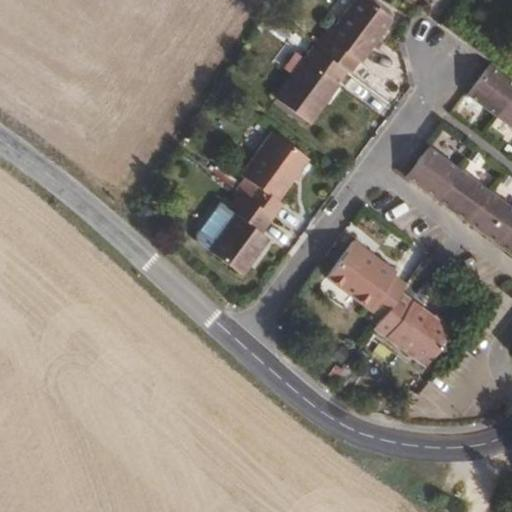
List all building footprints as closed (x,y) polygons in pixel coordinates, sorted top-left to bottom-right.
[(365,55),(397,12),(381,0),(355,0),(333,30),(365,55)] [(313,119),(352,64),(318,39),(278,93),(313,119)] [(511,72),(491,57),(468,89),(511,121),(511,72)] [(280,199),(310,156),(275,130),(243,172),(259,184),(250,195),(277,215),(285,203),(280,199)] [(511,202),(429,142),(407,173),(511,249),(511,202)] [(270,236),(265,232),(277,215),(250,195),(243,190),(231,207),(238,212),(212,248),(244,273),(270,236)] [(407,281),(395,272),(370,254),(372,250),(355,238),(330,274),(383,313),(396,297),(407,281)] [(398,268),(372,250),(370,254),(395,272),(398,268)] [(428,363),(453,328),(414,299),(409,306),(396,297),(383,313),(375,325),(428,363)]
